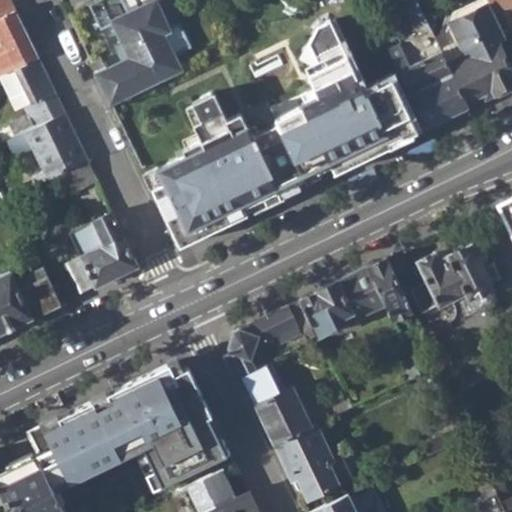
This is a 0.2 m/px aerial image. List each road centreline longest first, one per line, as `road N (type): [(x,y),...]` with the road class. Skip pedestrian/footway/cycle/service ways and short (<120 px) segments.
road 1 (residential): [(183,306),(35,0)]
road 2 (primary): [(488,163),(183,306)]
road 3 (residential): [(183,306),(285,511)]
road 4 (primary): [(183,306),(8,390)]
